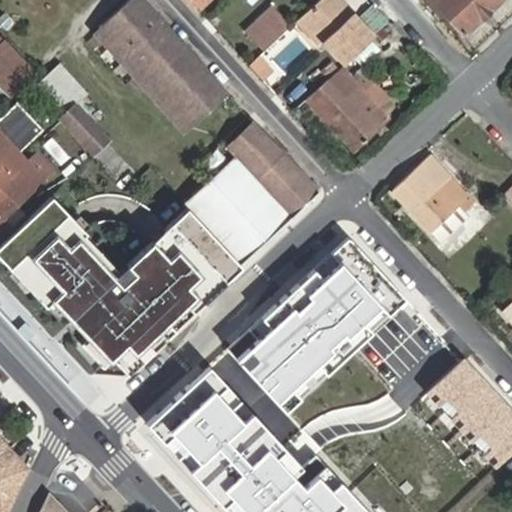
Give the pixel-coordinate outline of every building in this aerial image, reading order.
[(141,0),(127,0),(97,28),(125,57),(163,23),(141,0)] [(187,0),(196,10),(206,0),(187,0)] [(318,0),(299,18),(321,41),(342,62),(369,36),(334,0),(318,0)] [(501,0),(431,0),(464,35),(501,0)] [(244,33),(263,53),(290,27),(271,7),(244,33)] [(299,18),(293,24),(315,47),(321,41),(299,18)] [(175,36),(163,23),(125,57),(138,72),(175,36)] [(232,99),(175,36),(138,72),(195,134),(232,99)] [(34,74),(0,38),(0,83),(11,95),(34,74)] [(258,57),(249,66),(263,81),(272,72),(258,57)] [(62,116),(74,104),(68,98),(79,88),(58,65),(34,87),(62,116)] [(355,80),(342,66),(307,99),(323,116),(367,73),(365,71),(355,80)] [(373,80),(367,73),(323,116),(356,150),(389,119),(378,107),(385,100),(371,83),(373,80)] [(17,103),(0,119),(0,222),(15,209),(54,174),(37,155),(26,165),(17,155),(43,131),(17,103)] [(62,116),(58,119),(90,153),(105,138),(74,104),(62,116)] [(254,122),(227,146),(235,155),(181,205),(186,210),(238,266),(318,191),(254,122)] [(476,203),(430,155),(393,190),(451,251),(477,227),(464,214),(476,203)] [(0,263),(5,269),(21,286),(80,232),(48,198),(25,220),(2,241),(2,240),(0,241),(0,263)] [(0,222),(0,241),(2,240),(2,241),(25,220),(15,209),(0,222)] [(238,266),(186,210),(116,275),(81,238),(84,236),(80,232),(21,286),(42,309),(49,303),(63,316),(75,329),(67,336),(98,369),(115,353),(131,370),(240,268),(238,266)] [(347,235),(224,347),(282,411),(405,300),(347,235)] [(511,452),(511,409),(462,358),(424,394),(495,469),(511,452)] [(212,363),(147,422),(228,511),(250,511),(254,509),(257,511),(367,511),(320,460),(309,470),(212,363)] [(13,453),(0,438),(0,480),(0,481),(13,453)] [(27,467),(13,453),(0,481),(13,494),(27,467)] [(0,511),(4,511),(13,494),(0,481),(0,511)] [(68,511),(50,492),(39,511),(68,511)]
